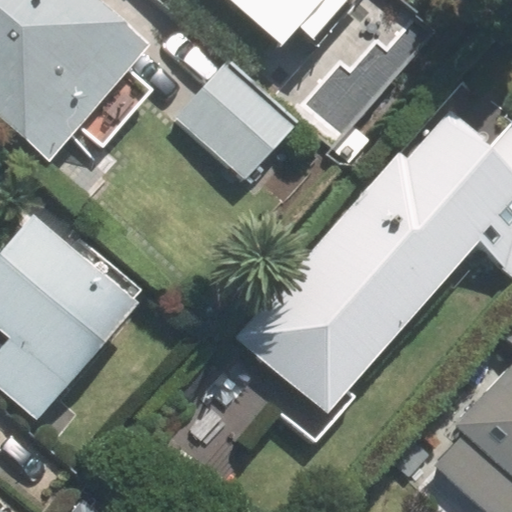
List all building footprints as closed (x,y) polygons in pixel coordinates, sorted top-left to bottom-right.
[(143,101),(118,80),(133,63),(65,0),(0,0),(0,142),(31,172),(62,139),(90,163),(143,101)] [(191,0),(257,61),(278,39),(292,51),(339,0),(191,0)] [(210,74),(167,123),(236,182),(279,133),(210,74)] [(466,143),(436,117),(394,166),(386,159),(223,347),(314,425),(462,254),(505,292),(511,283),(511,144),(502,136),(475,168),(457,153),(466,143)] [(124,306),(20,223),(0,247),(0,401),(28,424),(124,306)] [(511,511),(511,307),(486,336),(508,357),(438,432),(447,440),(420,468),(467,511),(511,511)]
